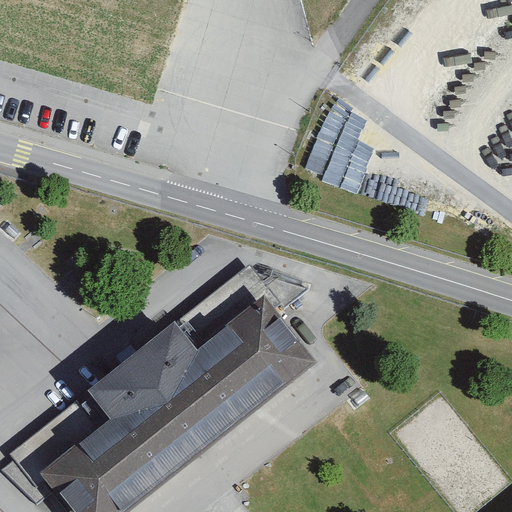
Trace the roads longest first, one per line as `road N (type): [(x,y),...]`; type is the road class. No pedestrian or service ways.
road 1 (tertiary): [(511,301),(220,213)]
road 2 (residential): [(372,0),(220,213)]
road 3 (tertiary): [(220,213),(0,150)]
